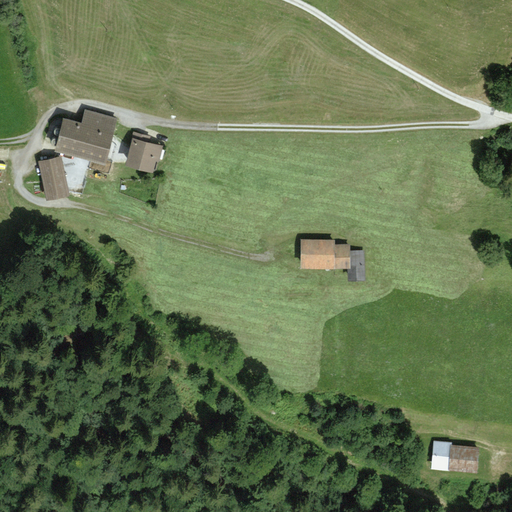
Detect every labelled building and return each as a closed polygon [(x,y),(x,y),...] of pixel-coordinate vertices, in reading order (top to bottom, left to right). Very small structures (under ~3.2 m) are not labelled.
[(109,164),(121,118),(87,109),(84,123),(63,118),(55,150),(109,164)] [(133,136),(127,163),(156,170),(162,143),(133,136)] [(69,193),(61,156),(40,160),(48,198),(69,193)] [(335,233),(297,236),(299,271),(348,268),(349,277),(366,276),(364,249),(351,250),(350,241),(335,242),(335,233)] [(480,445),(434,441),(431,468),(477,473),(480,445)]
